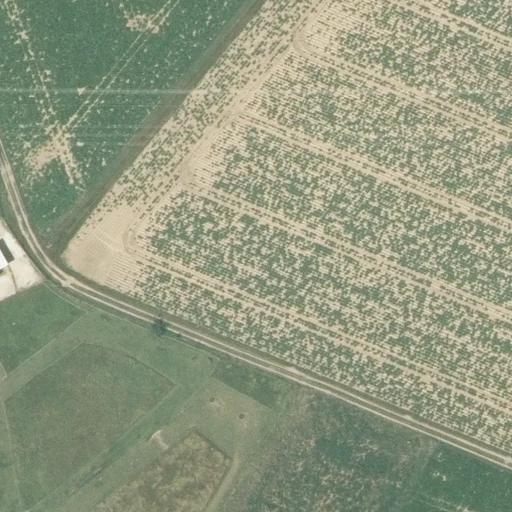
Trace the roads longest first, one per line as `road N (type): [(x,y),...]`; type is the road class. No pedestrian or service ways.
road 1 (track): [(511,456),(100,302),(59,279),(20,225),(0,166)]
road 2 (track): [(42,257),(260,0)]
